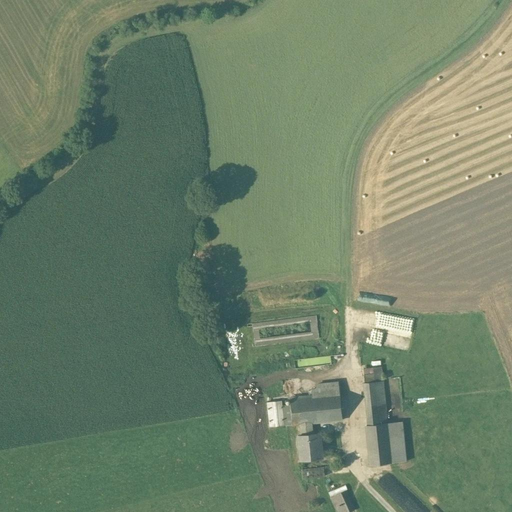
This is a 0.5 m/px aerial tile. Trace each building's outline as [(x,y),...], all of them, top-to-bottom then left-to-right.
[(255,346),(319,338),(317,316),(296,318),(297,330),(304,329),(304,333),(254,338),(255,346)] [(294,358),(295,367),(332,365),(331,357),(294,358)] [(312,387),(313,390),(313,396),(340,394),(339,380),(316,383),(317,387),(312,387)] [(383,382),(365,383),(368,411),(386,409),(383,382)] [(313,390),(309,392),(309,397),(289,399),(292,425),(301,424),(302,435),(313,434),(312,423),(343,420),(340,394),(313,396),(313,390)] [(281,401),(267,402),(270,427),(284,426),(281,401)] [(386,409),(368,411),(369,425),(387,423),(386,409)] [(403,422),(387,423),(391,463),(407,462),(403,422)] [(369,425),(367,425),(371,465),(391,463),(387,423),(369,425)] [(302,435),(298,435),(301,461),(323,458),(321,433),(313,434),(302,435)] [(346,491),(338,495),(345,511),(350,511),(354,510),(346,491)]
